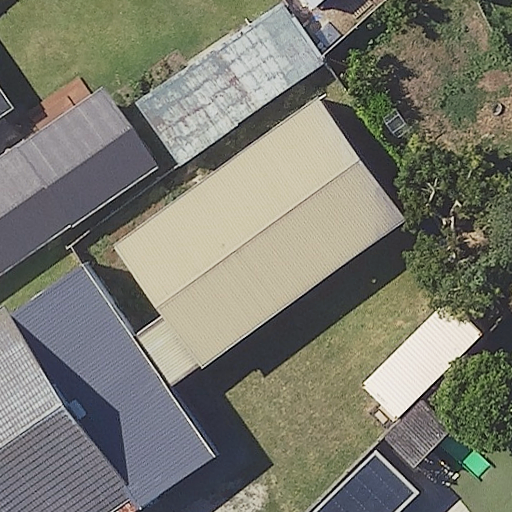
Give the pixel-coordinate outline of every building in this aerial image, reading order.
[(333,62),(290,0),(146,101),(189,163),(333,62)] [(313,0),(345,37),(389,0),(313,0)] [(0,110),(14,101),(0,81),(0,110)] [(0,274),(157,165),(98,82),(0,150),(0,274)] [(421,221),(330,94),(123,239),(213,367),(421,221)] [(161,506),(237,452),(97,255),(21,308),(148,488),(161,506)] [(21,308),(16,300),(0,311),(0,511),(113,511),(148,488),(21,308)] [(422,376),(370,430),(425,484),(478,429),(422,376)] [(397,511),(425,486),(385,445),(316,511),(397,511)]
